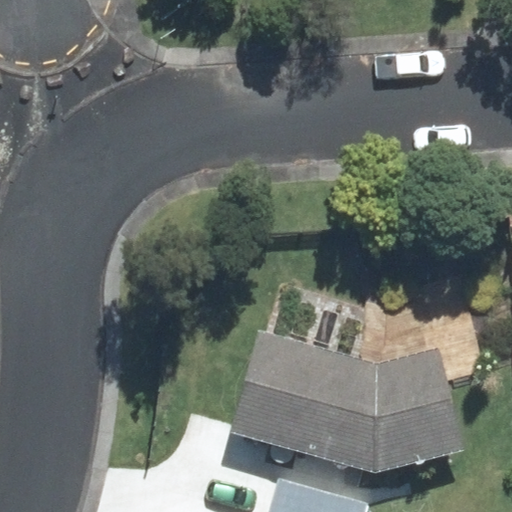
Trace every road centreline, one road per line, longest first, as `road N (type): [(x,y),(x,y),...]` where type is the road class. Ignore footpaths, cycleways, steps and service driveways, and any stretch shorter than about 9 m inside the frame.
road 1 (residential): [(511,101),(209,122),(107,152)]
road 2 (residential): [(30,511),(46,413),(53,231),(75,174),(107,152)]
